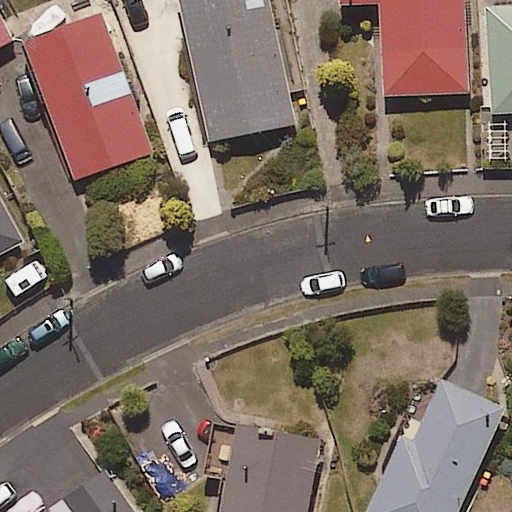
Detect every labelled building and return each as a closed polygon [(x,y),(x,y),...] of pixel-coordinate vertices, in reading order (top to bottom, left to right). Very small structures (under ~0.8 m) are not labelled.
[(0,0),(0,53),(20,44),(0,0)] [(282,0),(191,0),(216,143),(304,128),(282,0)] [(473,0),(352,0),(353,10),(389,9),(392,97),(477,94),(473,0)] [(511,12),(501,13),(506,114),(511,114),(511,12)] [(109,20),(34,46),(83,181),(157,154),(109,20)] [(0,172),(0,264),(39,244),(0,172)] [(465,511),(510,414),(454,389),(428,446),(415,440),(382,511),(465,511)] [(248,429),(231,511),(316,511),(330,446),(248,429)] [(56,511),(144,511),(116,470),(56,511)]
